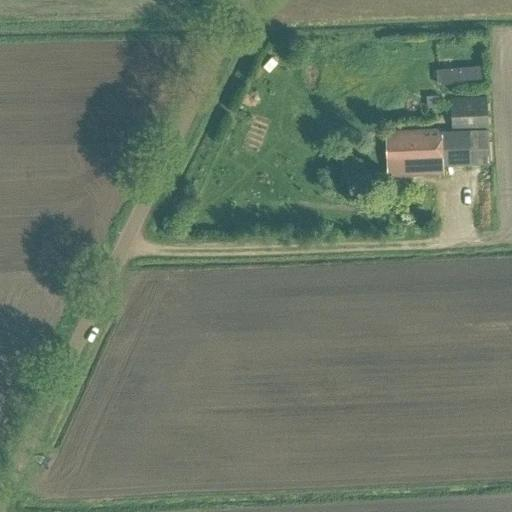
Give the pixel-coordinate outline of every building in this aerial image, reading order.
[(435,81),(479,80),(479,66),(434,67),(435,81)] [(427,108),(439,108),(438,96),(426,97),(427,108)] [(450,98),(452,130),(488,128),(486,96),(450,98)] [(385,131),(388,177),(444,174),(444,165),(441,130),(441,128),(385,131)] [(441,130),(444,165),(490,163),(488,128),(452,130),(441,130)]
